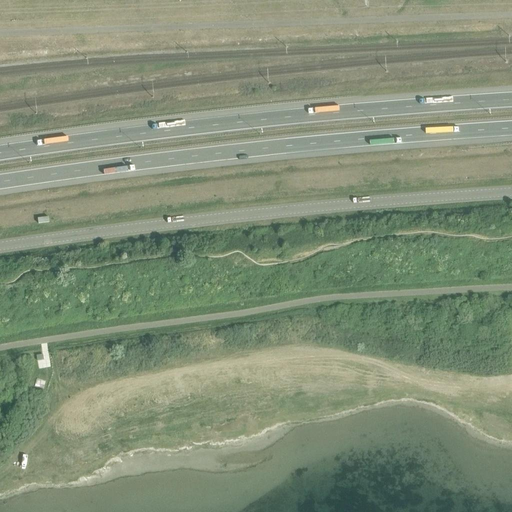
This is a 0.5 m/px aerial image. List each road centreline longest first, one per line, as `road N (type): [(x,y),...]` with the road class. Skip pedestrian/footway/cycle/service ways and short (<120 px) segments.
road 1 (trunk): [(511,100),(0,154)]
road 2 (unclassified): [(0,247),(511,193)]
road 3 (trunk): [(0,181),(511,128)]
